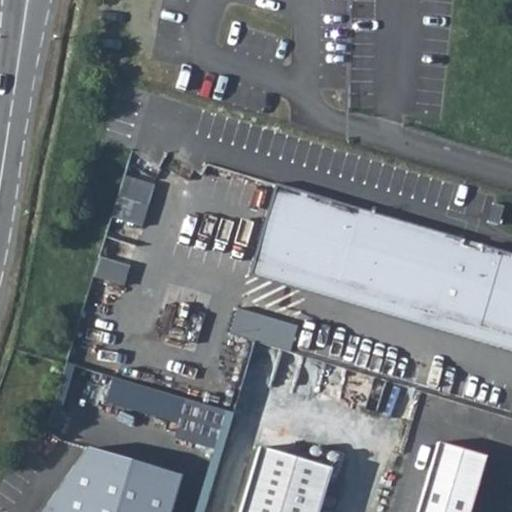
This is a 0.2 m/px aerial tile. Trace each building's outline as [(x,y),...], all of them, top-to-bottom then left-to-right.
[(144,226),(156,183),(127,174),(115,217),(144,226)] [(319,235),(330,201),(274,184),(248,273),(331,298),(347,243),(319,235)] [(511,352),(511,255),(480,246),(478,252),(460,247),(462,240),(330,201),(319,235),(347,243),(331,298),(511,352)] [(492,203),(486,222),(497,226),(503,207),(492,203)] [(236,308),(228,334),(253,342),(289,352),(297,326),(236,308)] [(437,442),(416,511),(467,511),(484,457),(437,442)] [(258,447),(238,511),(317,511),(330,469),(258,447)] [(172,511),(183,477),(87,448),(42,511),(172,511)]
